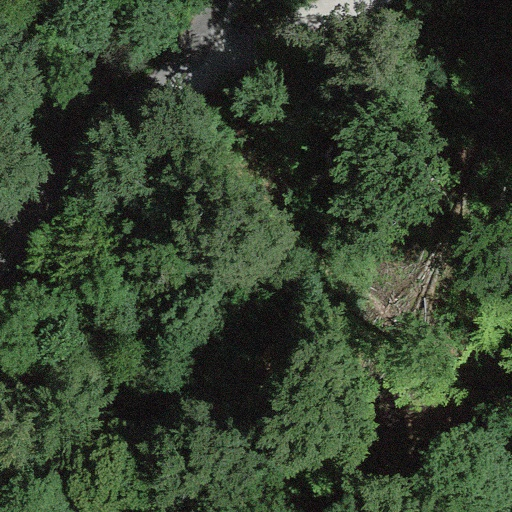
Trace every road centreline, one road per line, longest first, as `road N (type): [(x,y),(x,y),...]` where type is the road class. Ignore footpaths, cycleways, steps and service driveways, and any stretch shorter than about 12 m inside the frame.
road 1 (track): [(379,0),(227,71),(0,196)]
road 2 (track): [(0,271),(25,251),(98,142),(211,0)]
